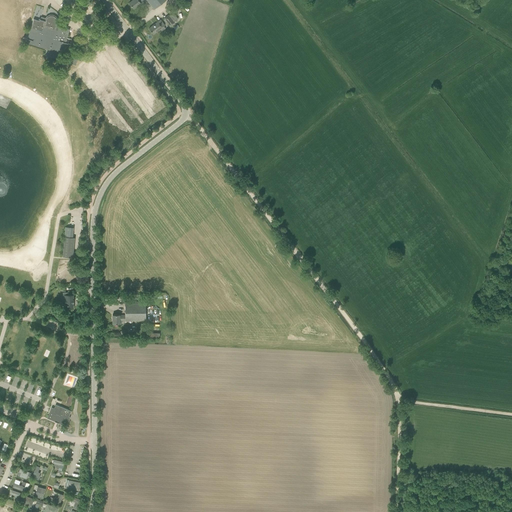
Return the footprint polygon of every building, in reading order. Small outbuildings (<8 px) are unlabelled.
[(132,0),(129,3),(133,9),(140,3),(139,2),(142,0),(146,0),(153,10),(167,0),(132,0)] [(170,27),(175,23),(168,15),(163,18),(170,27)] [(55,18),(53,16),(50,16),(47,17),(45,20),(45,21),(44,21),(44,19),(40,18),(40,19),(39,19),(38,19),(40,20),(40,21),(33,19),(31,28),(30,28),(36,30),(32,44),(56,51),(59,41),(64,43),(68,30),(66,29),(67,28),(64,27),(64,29),(56,26),(57,23),(57,20),(55,18)] [(164,26),(165,25),(160,20),(149,29),(153,34),(159,29),(161,32),(165,28),(164,26)] [(72,257),(74,238),(64,237),(62,257),(72,257)] [(42,266),(36,272),(38,275),(45,269),(42,266)] [(73,295),(68,295),(68,292),(63,292),(63,298),(65,298),(65,305),(63,305),(63,310),(68,310),(68,308),(73,308),(73,303),(73,299),(73,295)] [(125,321),(145,321),(145,302),(125,302),(125,316),(119,316),(119,315),(112,315),(112,324),(119,324),(119,321),(125,320),(125,321)] [(52,375),(54,369),(47,366),(45,373),(52,375)] [(67,417),(70,411),(56,405),(54,410),(52,409),(48,418),(61,423),(61,422),(66,424),(69,418),(67,417)] [(42,472),(38,471),(40,466),(37,465),(32,478),(39,480),(42,472)] [(18,476),(27,478),(28,476),(30,476),(31,471),(19,468),(18,476)] [(78,490),(80,482),(66,479),(64,487),(78,490)] [(35,496),(43,499),(46,488),(38,486),(35,496)] [(56,493),(55,498),(52,497),(51,501),(62,502),(63,494),(56,493)] [(31,507),(35,499),(23,494),(19,501),(31,507)] [(46,511),(57,511),(59,508),(47,503),(44,511),(46,511)]
